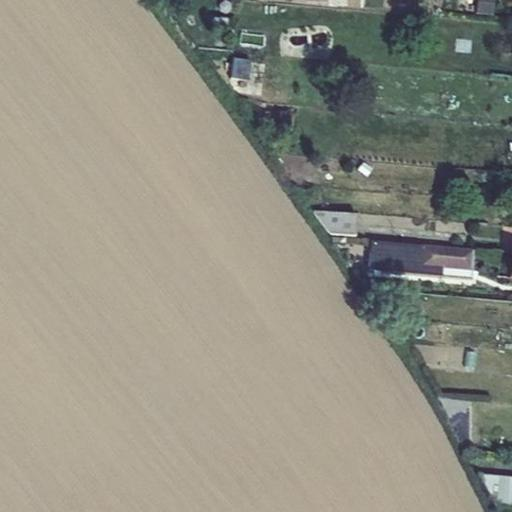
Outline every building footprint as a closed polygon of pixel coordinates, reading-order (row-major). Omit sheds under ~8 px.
[(236,0),(236,11),(258,12),(259,1),(242,0),(236,0)] [(475,0),(474,16),(491,17),(491,0),(475,0)] [(480,136),(493,141),(497,130),(484,125),(480,136)] [(329,234),(354,236),(356,215),(312,211),(329,234)] [(371,242),(368,270),(475,279),(475,273),(470,272),(472,252),(371,242)] [(421,343),(419,360),(452,365),(455,349),(421,343)] [(460,420),(461,435),(469,435),(469,420),(460,420)] [(511,478),(478,475),(494,507),(511,508),(511,478)]
